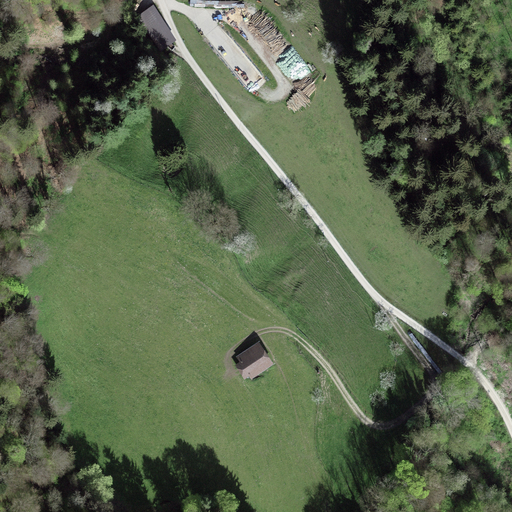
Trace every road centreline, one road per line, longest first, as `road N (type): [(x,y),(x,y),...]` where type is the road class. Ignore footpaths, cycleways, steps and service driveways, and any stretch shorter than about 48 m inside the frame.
road 1 (track): [(511,427),(477,373),(356,273),(227,111),(160,0)]
road 2 (track): [(231,354),(269,333),(294,336),(360,416),(388,425),(438,381),(380,300)]
